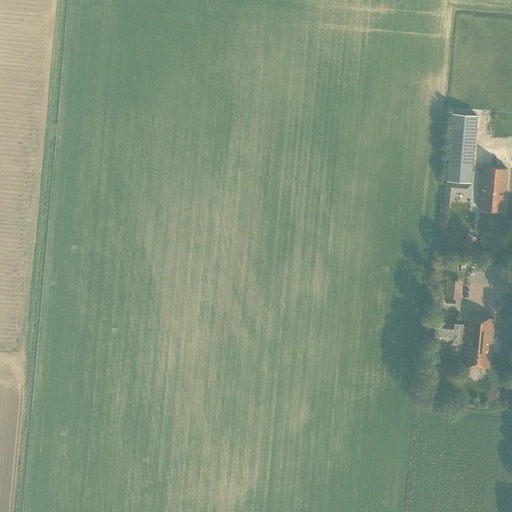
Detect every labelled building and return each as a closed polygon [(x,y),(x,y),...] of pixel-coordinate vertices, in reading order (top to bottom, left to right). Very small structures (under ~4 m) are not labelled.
[(450,67),(448,105),(466,107),(466,98),(478,99),(480,69),(450,67)] [(452,114),(446,181),(471,182),(477,116),(452,114)] [(478,209),(503,211),(507,169),(483,168),(478,209)] [(446,181),(445,199),(454,200),(455,191),(471,192),(471,182),(446,181)] [(471,248),(476,240),(468,235),(463,243),(471,248)] [(445,298),(458,299),(459,281),(446,280),(445,298)] [(463,365),(489,367),(493,319),(467,317),(466,327),(464,327),(464,324),(450,323),(449,323),(446,323),(432,322),(430,341),(444,343),(444,341),(448,342),(462,344),(462,342),(465,342),(463,365)]
